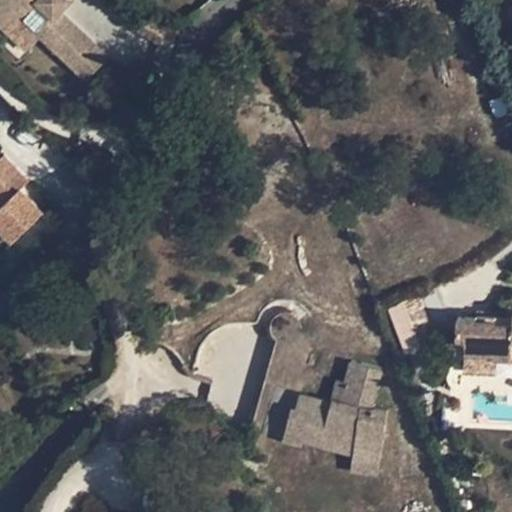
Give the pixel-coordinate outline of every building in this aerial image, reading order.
[(3,0),(0,0),(0,8),(8,17),(14,10),(3,0)] [(71,64),(87,78),(109,56),(61,10),(70,0),(3,0),(14,10),(8,17),(0,26),(19,44),(22,40),(29,47),(41,35),(71,64)] [(147,16),(137,32),(161,44),(170,27),(147,16)] [(87,78),(71,64),(60,75),(76,89),(87,78)] [(0,226),(10,237),(39,209),(18,187),(26,180),(2,154),(0,156),(0,226)] [(0,246),(10,237),(0,226),(0,246)] [(418,295),(390,308),(406,350),(435,339),(418,295)] [(382,368),(351,359),(346,380),(341,400),(333,398),(332,398),(331,401),(301,393),(314,349),(297,316),(296,316),(294,314),(291,313),(288,312),(285,312),(281,312),(278,313),(274,316),(272,317),(270,321),(269,325),(270,330),(271,334),(273,337),(276,339),(250,429),(283,437),(302,442),(303,438),(319,442),(319,443),(321,444),(324,431),(356,439),(353,452),(353,458),(380,463),(388,409),(371,407),(382,368)] [(476,318),(457,317),(456,336),(466,336),(465,351),(494,353),(493,356),(496,356),(511,357),(511,323),(496,322),(496,316),(476,315),(476,318)] [(494,353),(465,351),(464,367),(495,369),(496,356),(493,356),(494,353)] [(338,379),(333,398),(341,400),(346,380),(338,379)] [(0,422),(12,416),(0,394),(0,422)] [(324,431),(321,444),(353,452),(356,439),(324,431)] [(380,463),(353,458),(351,469),(379,473),(380,463)]
